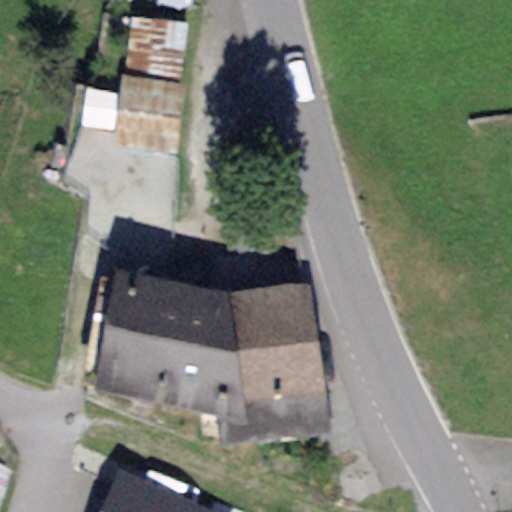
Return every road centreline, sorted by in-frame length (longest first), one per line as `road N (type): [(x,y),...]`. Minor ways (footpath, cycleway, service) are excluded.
road 1 (track): [(282,63),(206,121),(201,195),(122,236),(15,511)]
road 2 (tertiary): [(267,0),(351,301),(444,511)]
road 3 (track): [(300,511),(0,389)]
